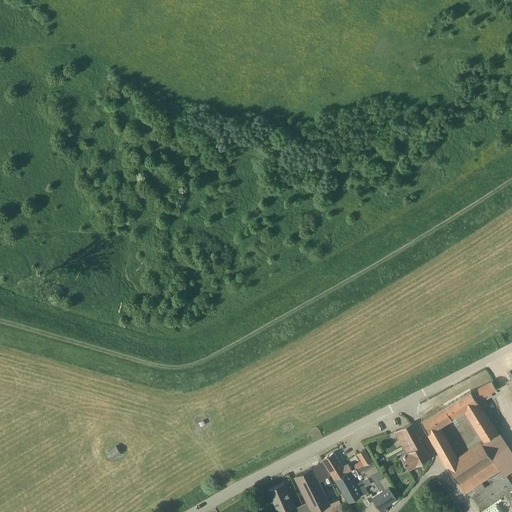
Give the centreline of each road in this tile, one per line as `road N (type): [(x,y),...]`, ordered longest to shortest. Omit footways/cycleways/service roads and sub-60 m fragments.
road 1 (track): [(0,320),(178,369),(511,183)]
road 2 (residential): [(196,511),(405,402)]
